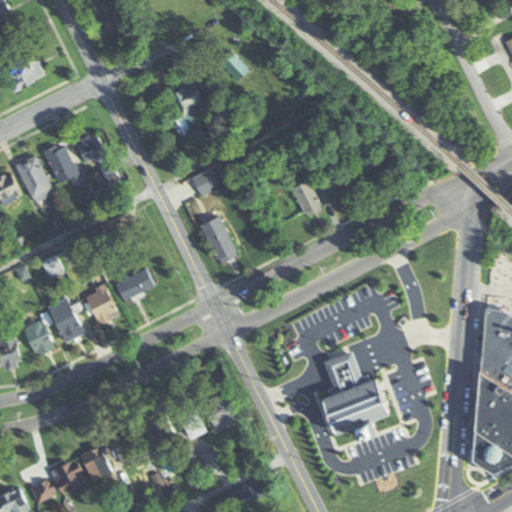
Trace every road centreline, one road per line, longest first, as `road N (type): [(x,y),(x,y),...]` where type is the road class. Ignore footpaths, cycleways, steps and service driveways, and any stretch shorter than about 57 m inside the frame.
road 1 (secondary): [(316,511),(61,0)]
road 2 (residential): [(511,153),(80,373),(0,399)]
road 3 (residential): [(0,426),(82,407),(511,187)]
road 4 (residential): [(448,511),(470,221),(453,185)]
road 5 (residential): [(0,130),(190,35)]
road 6 (residential): [(511,134),(439,0)]
